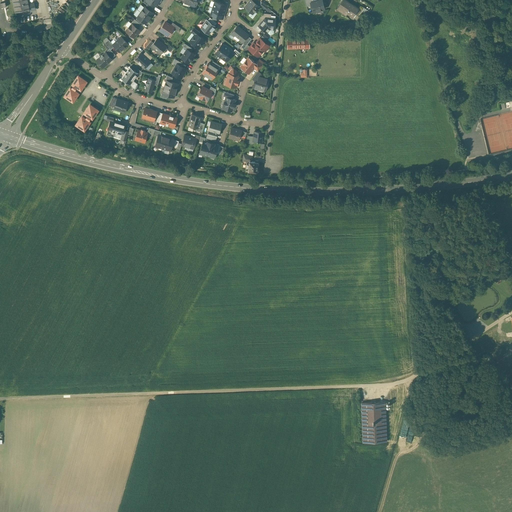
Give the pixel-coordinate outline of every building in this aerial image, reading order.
[(27,0),(11,0),(14,12),(29,9),(28,4),(27,0)] [(251,0),(249,0),(244,7),(251,12),(253,10),(254,11),(259,6),(251,0)] [(318,0),(310,2),(313,12),(324,9),(322,0),(318,0)] [(357,9),(343,0),(342,0),(338,7),(341,10),(340,11),(343,13),(345,11),(352,16),(357,9)] [(227,5),(215,1),(212,7),(224,11),(227,5)] [(145,7),(145,6),(143,9),(142,8),(138,14),(139,14),(137,17),(145,22),(145,23),(148,19),(149,20),(151,16),(150,16),(153,12),(152,12),(145,7)] [(224,11),(212,7),(211,13),(213,15),(221,18),(222,15),(223,15),(224,11)] [(270,18),(265,17),(263,20),(258,26),(266,32),(269,29),(274,29),(275,19),(275,17),(270,16),(270,18)] [(145,22),(137,17),(136,20),(141,24),(143,25),(145,22)] [(208,19),(207,19),(206,18),(201,25),(202,26),(200,28),(208,34),(211,31),(214,28),(214,27),(215,26),(210,22),(208,19)] [(136,20),(134,19),(131,23),(132,23),(138,28),(141,24),(136,20)] [(170,25),(165,22),(159,30),(168,35),(172,28),(173,27),(170,25)] [(180,27),(172,22),(170,25),(173,27),(172,28),(177,32),(180,27)] [(138,28),(132,23),(126,30),(131,34),(129,36),(133,39),(136,35),(135,35),(139,29),(138,28)] [(240,29),(237,26),(231,33),(235,35),(233,37),(238,41),(239,39),(242,42),(247,36),(248,35),(244,32),(244,33),(243,32),(243,31),(243,30),(242,30),(241,30),(240,30),(240,29)] [(197,34),(195,33),(194,34),(193,36),(193,37),(190,41),(191,42),(191,43),(191,44),(193,45),(194,45),(199,48),(205,40),(197,34)] [(112,44),(114,46),(119,52),(128,44),(121,36),(112,44)] [(247,36),(242,42),(243,42),(243,43),(245,46),(247,44),(251,39),(247,36)] [(260,38),(259,38),(256,42),(255,44),(254,44),(262,50),(263,51),(266,48),(267,48),(268,47),(268,45),(267,44),(265,44),(264,43),(264,42),(260,38)] [(112,44),(108,39),(104,43),(109,48),(110,49),(114,46),(112,44)] [(166,47),(156,39),(153,43),(150,46),(160,54),(166,47)] [(222,43),(215,53),(220,57),(228,47),(225,45),(224,45),(222,43)] [(262,50),(254,44),(255,44),(254,43),(252,45),(251,45),(251,46),(251,45),(250,47),(248,49),(257,56),(259,53),(260,53),(262,50)] [(228,47),(220,57),(226,61),(232,53),(233,52),(233,51),(230,50),(231,49),(228,47)] [(110,49),(109,48),(105,52),(111,58),(115,55),(110,49)] [(191,51),(186,49),(181,57),(189,63),(190,60),(191,60),(193,57),(192,57),(194,54),(191,51)] [(105,51),(102,54),(99,55),(99,57),(96,59),(103,67),(112,59),(111,58),(105,52),(105,51)] [(152,57),(145,51),(143,54),(149,60),(152,57)] [(140,52),(133,60),(136,62),(137,61),(144,68),(151,61),(149,60),(143,54),(140,52)] [(255,63),(249,57),(247,59),(246,59),(242,64),(243,64),(240,67),(247,73),(253,67),(256,63),(255,63)] [(263,64),(257,60),(255,63),(256,63),(253,67),(257,71),(263,64)] [(214,67),(208,63),(206,66),(206,67),(202,73),(211,79),(218,69),(214,67)] [(182,66),(177,64),(176,65),(175,67),(175,69),(173,73),(181,78),(186,69),(182,66)] [(136,71),(130,66),(129,67),(121,78),(129,85),(129,84),(133,80),(138,73),(136,71)] [(238,72),(233,68),(228,73),(237,76),(238,72)] [(257,71),(252,78),(256,81),(257,80),(259,76),(260,76),(262,74),(257,71)] [(237,76),(228,73),(226,79),(228,79),(227,84),(235,87),(236,84),(237,84),(238,80),(239,77),(237,76)] [(73,85),(71,87),(70,87),(68,89),(69,89),(64,96),(72,101),(75,96),(76,97),(77,92),(75,90),(77,87),(79,89),(83,85),(86,80),(78,75),(74,82),(73,81),(72,84),(73,85)] [(260,76),(259,76),(257,80),(256,81),(256,82),(254,87),(265,90),(268,79),(260,76)] [(154,79),(148,77),(144,90),(151,92),(153,84),(155,79),(154,79)] [(171,82),(166,80),(166,81),(164,87),(175,90),(176,88),(177,88),(178,84),(171,82)] [(209,90),(202,86),(197,95),(200,97),(199,98),(203,100),(204,98),(206,100),(210,93),(211,91),(209,90)] [(175,90),(164,87),(162,93),(167,95),(174,97),(177,88),(176,88),(175,90)] [(117,98),(112,97),(108,105),(114,107),(117,98)] [(232,99),(226,97),(222,108),(231,111),(235,100),(232,99)] [(127,102),(117,98),(114,107),(113,108),(124,112),(127,102)] [(85,118),(82,116),(78,119),(79,120),(76,124),(83,130),(88,123),(89,123),(89,121),(89,120),(91,117),(91,118),(93,116),(97,109),(90,104),(87,108),(86,108),(84,113),(87,115),(85,118)] [(156,111),(144,107),(141,117),(153,121),(155,116),(156,111)] [(177,117),(167,114),(167,115),(162,114),(160,121),(166,123),(165,124),(169,125),(169,126),(173,128),(177,117)] [(200,117),(191,114),(188,125),(197,128),(199,122),(200,117)] [(125,125),(114,121),(111,130),(122,134),(123,130),(125,125)] [(221,124),(211,121),(208,130),(217,133),(218,133),(220,128),(220,127),(221,124)] [(204,123),(199,122),(197,128),(196,130),(202,132),(204,123)] [(241,130),(231,127),(227,138),(238,141),(240,137),(241,135),(240,133),(241,130)] [(141,129),(141,128),(141,129),(141,130),(137,129),(134,139),(144,143),(146,136),(147,132),(144,131),(145,130),(141,129)] [(254,136),(253,141),(261,142),(263,132),(254,131),(254,136)] [(160,135),(158,134),(158,136),(155,146),(170,150),(173,139),(160,135)] [(195,138),(184,134),(181,143),(181,145),(193,148),(195,141),(196,138),(195,138)] [(210,142),(203,140),(199,152),(203,153),(202,154),(207,155),(210,142)] [(218,145),(210,142),(207,155),(211,156),(211,155),(215,156),(218,145)] [(251,161),(249,161),(248,164),(246,163),(245,168),(248,168),(248,171),(257,172),(258,162),(251,161)] [(384,401),(361,402),(363,442),(386,441),(384,401)]
